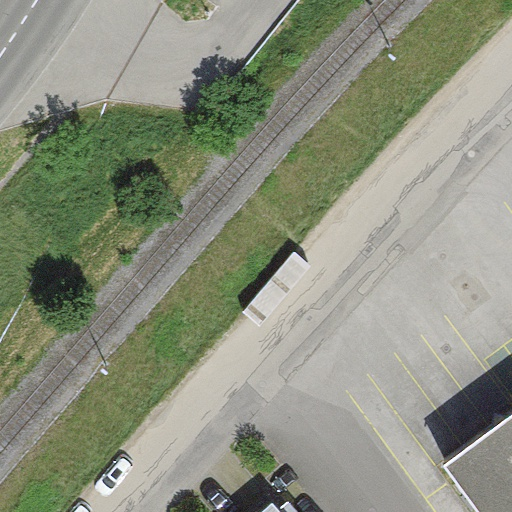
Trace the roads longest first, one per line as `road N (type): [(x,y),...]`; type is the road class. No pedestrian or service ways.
road 1 (unclassified): [(120,511),(511,77)]
road 2 (residential): [(72,0),(168,78),(254,0)]
